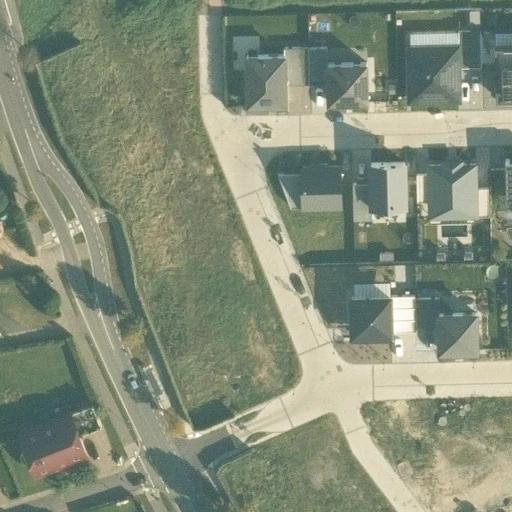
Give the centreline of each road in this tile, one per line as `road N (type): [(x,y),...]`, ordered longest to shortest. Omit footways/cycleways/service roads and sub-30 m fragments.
road 1 (tertiary): [(168,466),(100,320),(82,247),(38,164),(0,47)]
road 2 (residential): [(228,149),(285,133),(511,127)]
road 3 (residential): [(332,393),(228,149)]
road 4 (residential): [(332,393),(387,381),(511,377)]
road 5 (residential): [(168,466),(332,393)]
road 6 (residential): [(22,511),(168,466)]
road 7 (residential): [(332,393),(359,448),(409,511)]
road 8 (residential): [(228,149),(211,106),(209,22)]
